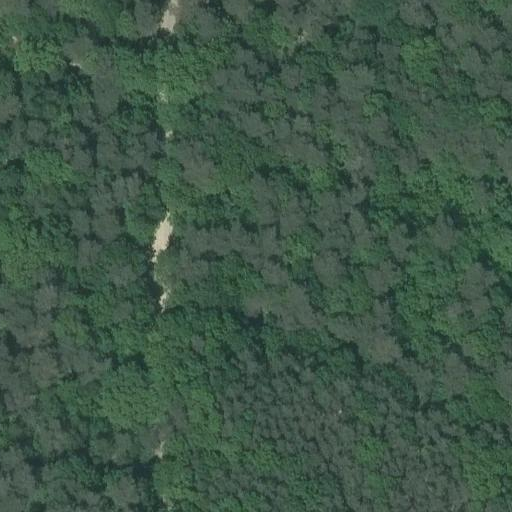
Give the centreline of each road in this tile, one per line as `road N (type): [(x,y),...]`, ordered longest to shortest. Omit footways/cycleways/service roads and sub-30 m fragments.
road 1 (track): [(162,294),(511,426)]
road 2 (track): [(162,294),(171,0)]
